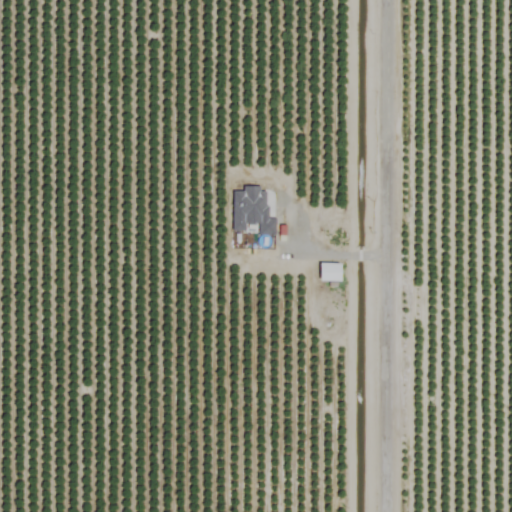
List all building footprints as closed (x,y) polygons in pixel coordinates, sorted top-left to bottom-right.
[(268,236),(269,190),(232,189),(231,233),(246,233),(246,228),(257,228),(257,235),(268,236)] [(341,264),(319,264),(319,283),(341,283),(341,264)] [(298,293),(298,276),(257,276),(257,293),(298,293)] [(279,392),(234,392),(234,412),(264,412),(264,423),(279,423),(279,392)] [(284,511),(335,511),(336,462),(325,461),(325,446),(286,445),(284,511)]
